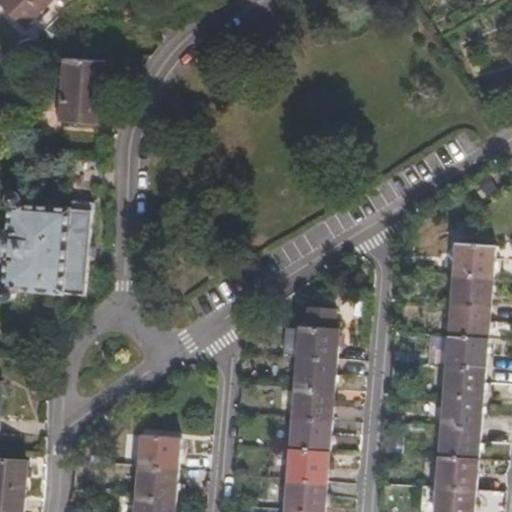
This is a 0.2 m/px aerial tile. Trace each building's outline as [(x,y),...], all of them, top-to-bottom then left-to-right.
[(1,0),(0,2),(0,4),(28,29),(53,0),(1,0)] [(157,32),(171,23),(157,0),(144,8),(157,32)] [(101,99),(103,78),(105,61),(66,58),(59,120),(95,124),(98,100),(101,99)] [(88,259),(92,202),(71,200),(71,207),(22,204),(22,200),(21,197),(18,195),(17,194),(12,197),(11,200),(11,203),(13,205),(11,228),(4,228),(0,231),(0,258),(2,260),(8,261),(6,288),(3,291),(6,295),(9,296),(12,296),(14,294),(15,291),(15,288),(85,293),(88,259)] [(494,240),(459,238),(457,269),(492,271),(494,248),(494,240)] [(454,299),(490,301),(492,271),(457,269),(454,299)] [(452,330),(488,333),(490,301),(454,299),(452,330)] [(302,322),(299,353),(336,355),(337,349),(339,324),(302,322)] [(449,360),(486,362),(488,333),(452,330),(449,360)] [(296,382),(334,385),(336,355),(299,353),(296,382)] [(447,390),(483,394),(486,362),(449,360),(447,390)] [(294,413),(332,416),(334,385),(296,382),(294,413)] [(445,422),(481,424),(483,394),(447,390),(445,422)] [(292,443),(330,446),(332,416),(294,413),(292,443)] [(442,452),(479,454),(481,424),(445,422),(442,452)] [(145,430),(144,434),(142,460),(177,462),(179,432),(176,431),(145,430)] [(289,473),(328,476),(330,446),(292,443),(289,473)] [(442,452),(440,482),(477,485),(479,454),(442,452)] [(0,508),(23,511),(27,467),(27,458),(0,455),(0,508)] [(140,490),(175,493),(177,462),(142,460),(140,490)] [(287,503),(325,507),(328,476),(289,473),(287,503)] [(421,499),(420,511),(437,511),(440,482),(423,481),(421,499)] [(440,482),(437,511),(474,511),(477,485),(440,482)] [(138,511),(173,511),(175,493),(140,490),(138,511)] [(286,511),(325,511),(325,507),(287,503),(286,511)]
